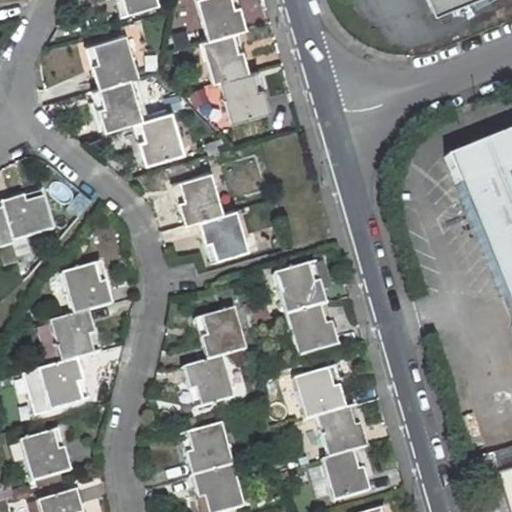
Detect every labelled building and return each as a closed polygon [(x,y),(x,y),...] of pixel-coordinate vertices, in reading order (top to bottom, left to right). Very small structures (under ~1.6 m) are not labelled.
[(102,0),(105,10),(136,0),(102,0)] [(242,11),(238,0),(191,0),(199,25),(232,14),(242,11)] [(418,0),(425,17),(468,0),(418,0)] [(199,25),(188,28),(201,71),(211,68),(245,58),(232,14),(199,25)] [(115,29),(74,41),(85,83),(117,73),(126,70),(115,29)] [(211,68),(224,111),(267,97),(254,55),(245,58),(211,68)] [(117,73),(85,83),(76,85),(88,125),(119,116),(129,113),(117,73)] [(119,116),(130,157),(171,145),(159,104),(129,113),(119,116)] [(511,129),(440,160),(511,335),(511,129)] [(207,200),(196,160),(153,172),(166,213),(180,208),(207,200)] [(0,181),(0,201),(7,225),(48,213),(35,171),(0,181)] [(236,240),(223,196),(207,200),(180,208),(194,252),(236,240)] [(0,235),(10,232),(7,225),(0,201),(0,235)] [(98,261),(55,274),(66,316),(86,310),(110,303),(98,261)] [(270,277),(282,316),(295,358),(341,344),(317,263),(270,277)] [(189,320),(201,361),(223,354),(244,348),(232,307),(189,320)] [(86,310),(66,316),(46,322),(57,362),(77,356),(97,350),(86,310)] [(201,361),(181,367),(194,411),(237,398),(223,354),(201,361)] [(337,393),(325,355),(292,365),(304,403),(337,393)] [(87,395),(77,356),(57,362),(34,368),(46,408),(87,395)] [(292,365),(284,367),(295,405),(304,403),(292,365)] [(349,435),(361,432),(349,390),(337,393),(304,403),(317,444),(349,435)] [(180,436),(192,477),(232,465),(220,424),(180,436)] [(11,438),(23,481),(67,469),(55,426),(11,438)] [(317,444),(331,488),(362,479),(349,435),(317,444)] [(331,488),(317,444),(307,447),(320,491),(331,488)] [(232,465),(192,477),(201,511),(220,511),(244,505),(232,465)] [(511,511),(511,467),(495,472),(505,511),(511,511)] [(79,511),(72,485),(20,500),(23,511),(79,511)] [(385,511),(382,502),(348,511),(385,511)]
